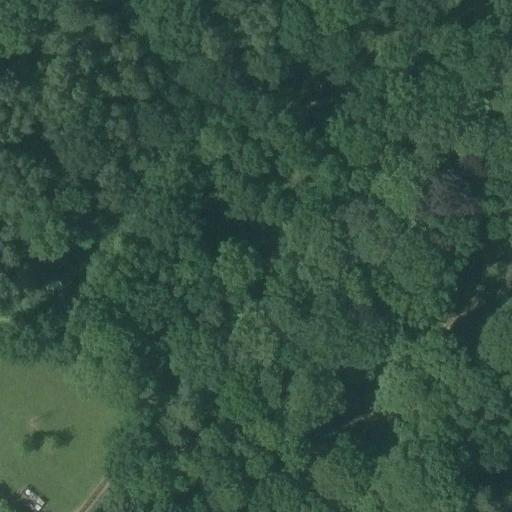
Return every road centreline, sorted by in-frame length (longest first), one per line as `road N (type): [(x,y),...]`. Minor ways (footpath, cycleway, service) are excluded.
road 1 (track): [(137,511),(511,28)]
road 2 (track): [(366,511),(0,220)]
